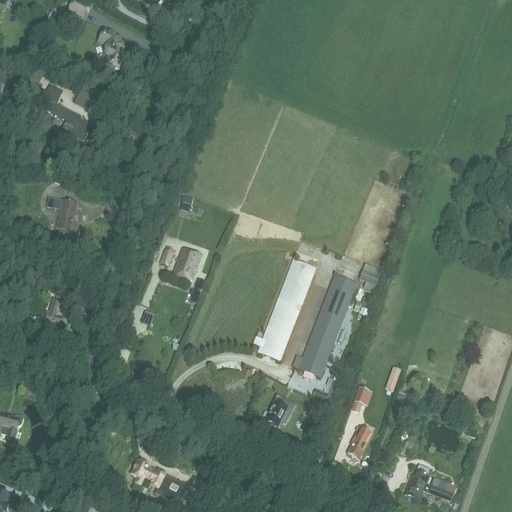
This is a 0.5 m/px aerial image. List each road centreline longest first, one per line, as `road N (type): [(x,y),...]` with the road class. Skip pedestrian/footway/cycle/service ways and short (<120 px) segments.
road 1 (residential): [(90,378),(136,147),(220,0)]
road 2 (residential): [(345,511),(108,386)]
road 3 (residential): [(54,511),(108,386)]
